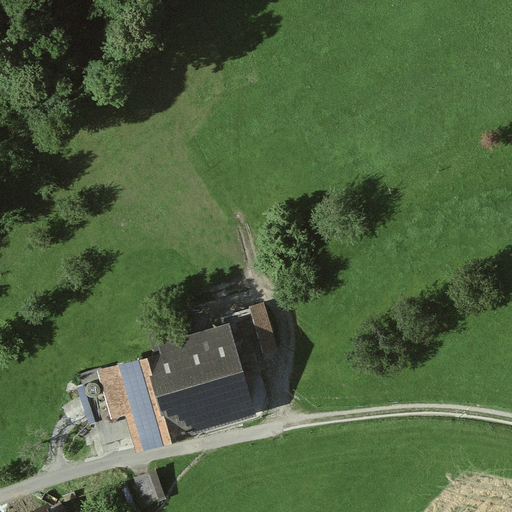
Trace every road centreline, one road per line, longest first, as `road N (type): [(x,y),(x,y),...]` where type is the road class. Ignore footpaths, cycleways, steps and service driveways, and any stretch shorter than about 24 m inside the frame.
road 1 (unclassified): [(0,499),(79,469),(288,428)]
road 2 (track): [(288,428),(382,410),(469,409),(511,418)]
